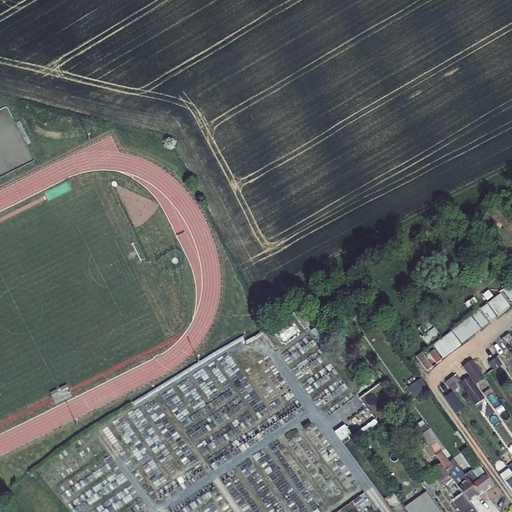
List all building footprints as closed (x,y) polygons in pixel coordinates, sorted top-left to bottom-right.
[(0,174),(29,162),(9,116),(5,109),(0,111),(0,174)] [(472,272),(477,280),(481,277),(476,269),(472,272)] [(321,296),(350,338),(358,333),(338,305),(352,295),(348,290),(354,286),(348,278),(321,296)] [(511,282),(503,289),(511,300),(511,298),(511,282)] [(509,306),(500,294),(488,303),(497,315),(509,306)] [(496,317),(487,304),(480,308),(489,321),(496,317)] [(488,323),(478,311),(472,315),(482,328),(488,323)] [(290,315),(263,331),(275,351),(302,334),(290,315)] [(480,329),(470,316),(452,331),(461,343),(480,329)] [(422,333),(432,325),(428,320),(418,328),(422,333)] [(427,343),(439,334),(434,328),(422,337),(427,343)] [(460,344),(451,332),(433,344),(442,357),(460,344)] [(441,360),(434,350),(429,353),(437,363),(441,360)] [(416,357),(427,370),(432,366),(422,352),(416,357)] [(489,363),(495,370),(502,365),(496,357),(489,363)] [(469,375),(475,384),(484,377),(472,358),(462,365),(469,375)] [(459,382),(468,375),(463,368),(455,375),(454,375),(456,379),(459,382)] [(454,380),(456,379),(454,375),(455,375),(454,375),(445,381),(452,390),(452,391),(458,387),(454,380)] [(469,375),(459,382),(467,393),(462,397),(466,403),(471,399),(474,404),(484,398),(475,384),(469,375)] [(411,393),(425,385),(421,378),(407,386),(411,393)] [(411,393),(416,400),(430,392),(425,385),(411,393)] [(464,407),(452,390),(444,396),(456,413),(464,407)] [(354,436),(359,443),(380,427),(375,421),(354,436)] [(335,432),(341,441),(350,434),(344,425),(335,432)] [(431,471),(460,511),(476,511),(468,502),(458,487),(421,435),(411,443),(431,471)] [(471,485),(486,475),(464,444),(458,449),(472,470),(471,471),(471,470),(464,475),(471,485)] [(427,490),(442,511),(460,511),(431,471),(419,480),(427,490)] [(458,487),(468,502),(479,495),(471,485),(464,475),(462,473),(460,474),(466,482),(458,487)] [(471,485),(479,495),(493,485),(486,475),(471,485)] [(403,507),(408,511),(413,511),(416,510),(417,511),(429,511),(436,508),(439,511),(442,511),(427,490),(403,507)]
